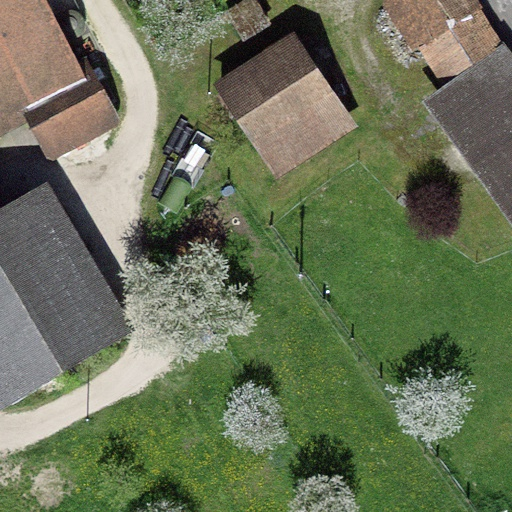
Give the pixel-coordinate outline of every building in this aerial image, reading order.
[(0,0),(0,406),(120,336),(39,198),(0,219),(0,134),(28,120),(48,156),(112,122),(82,68),(67,75),(27,0),(0,0)] [(410,53),(421,47),(443,81),(489,51),(467,16),(469,14),(460,0),(410,0),(409,1),(408,0),(391,0),(381,7),(410,53)] [(511,9),(508,4),(486,23),(511,53),(511,9)] [(312,148),(298,125),(331,104),(292,46),(216,94),(270,175),(312,148)] [(511,68),(498,49),(432,96),(511,206),(511,68)]
